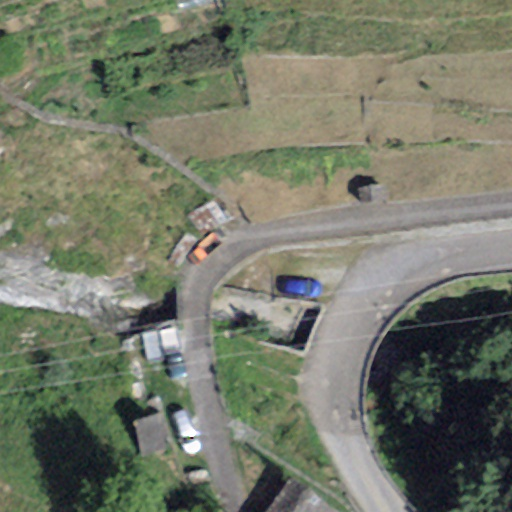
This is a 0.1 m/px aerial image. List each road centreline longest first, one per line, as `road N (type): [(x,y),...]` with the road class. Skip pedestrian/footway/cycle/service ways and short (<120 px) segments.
road 1 (residential): [(511,207),(282,231),(214,258),(195,297),(227,511)]
road 2 (tertiary): [(386,511),(348,461),(335,412),(336,375),(357,318),(380,288),(412,267),(511,249)]
